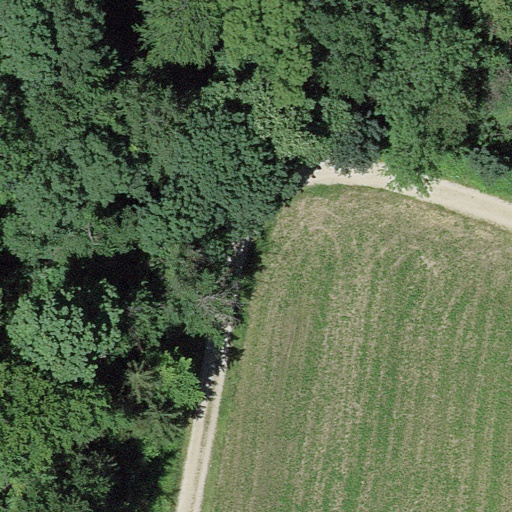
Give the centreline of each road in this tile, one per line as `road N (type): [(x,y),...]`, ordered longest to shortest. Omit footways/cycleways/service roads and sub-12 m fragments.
road 1 (track): [(184,511),(221,284),(248,193),(282,173),(329,166),(385,171),(511,212)]
road 2 (track): [(0,315),(59,250),(153,198),(203,188),(248,193)]
